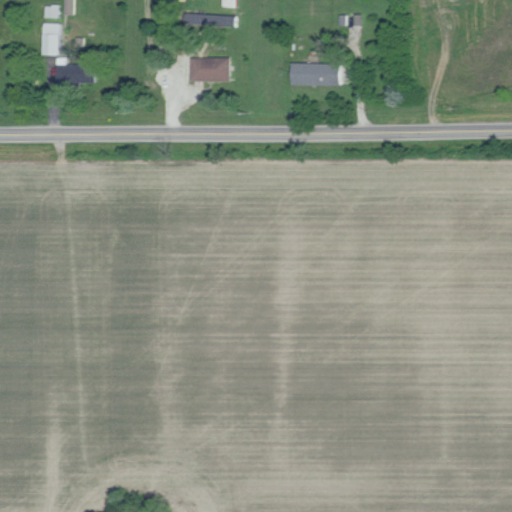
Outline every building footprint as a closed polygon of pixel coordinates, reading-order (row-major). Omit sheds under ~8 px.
[(78,0),(69,0),(69,14),(78,14),(78,0)] [(49,17),(63,17),(64,4),(49,4),(49,17)] [(64,54),(66,22),(49,22),(48,53),(64,54)] [(100,63),(72,64),(72,56),(62,57),(62,82),(101,82),(100,63)] [(195,57),(195,80),(235,80),(235,57),(195,57)] [(346,63),(296,62),(296,83),(346,85),(346,63)]
